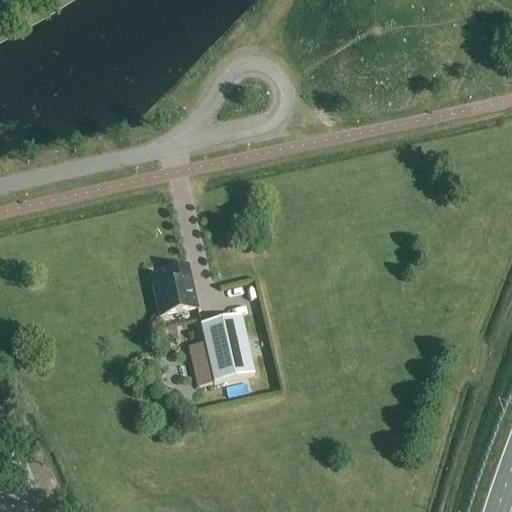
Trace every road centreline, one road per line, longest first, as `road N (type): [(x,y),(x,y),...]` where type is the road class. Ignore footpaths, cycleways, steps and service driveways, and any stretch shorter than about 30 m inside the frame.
road 1 (residential): [(178,150),(273,126),(281,117),(283,88),(259,69),(229,75),(215,93)]
road 2 (residential): [(0,189),(178,150)]
